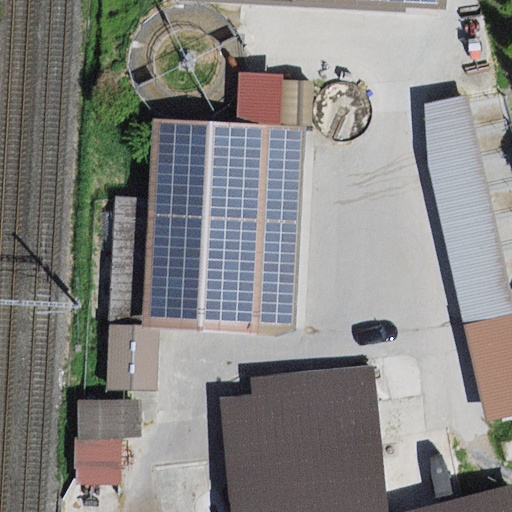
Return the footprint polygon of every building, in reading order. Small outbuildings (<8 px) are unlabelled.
[(458,0),(191,0),(191,2),(458,13),(458,0)] [(238,75),(235,126),(308,129),(311,78),(238,75)] [(511,290),(472,96),(425,107),(427,165),(489,422),(511,415),(511,290)] [(235,126),(155,121),(143,323),(253,329),(264,127),(235,126)] [(308,129),(264,127),(253,329),(257,333),(281,335),(296,328),(308,129)] [(109,330),(109,393),(158,394),(159,330),(109,330)] [(226,398),(232,454),(381,444),(376,366),(253,380),(255,396),(226,398)] [(144,401),(78,403),(80,441),(145,439),(144,401)] [(122,443),(75,445),(77,490),(123,488),(122,443)] [(385,511),(381,444),(232,454),(235,511),(385,511)] [(427,481),(431,485),(436,488),(442,489),(448,487),(453,484),(457,480),(459,474),(459,469),(457,463),(454,459),(450,455),(444,454),(439,454),(433,456),(429,459),(425,464),(424,470),(424,476),(427,481)] [(391,486),(395,491),(400,493),(406,494),(412,493),(417,490),(421,485),(423,480),(423,474),(421,469),(418,464),(413,461),(408,459),(402,459),(397,461),(393,464),(389,469),(388,475),(388,481),(391,486)] [(511,511),(511,488),(422,511),(511,511)] [(197,511),(231,511),(231,506),(228,501),(225,497),(220,494),(214,493),(208,495),(203,497),(200,502),(198,506),(198,511),(197,511)]
